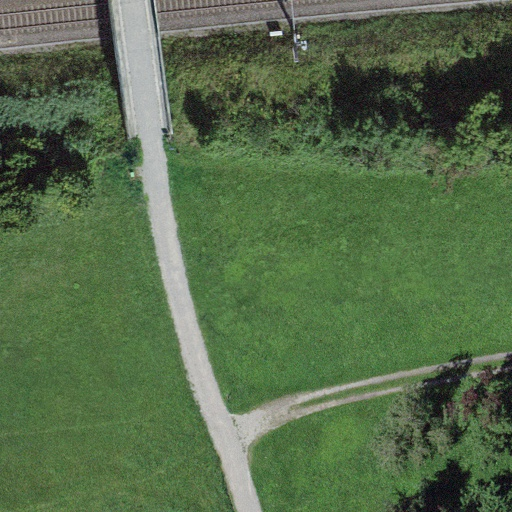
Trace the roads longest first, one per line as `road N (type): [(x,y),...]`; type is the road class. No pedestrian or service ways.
road 1 (track): [(156,183),(186,321),(246,511)]
road 2 (track): [(511,373),(221,426)]
